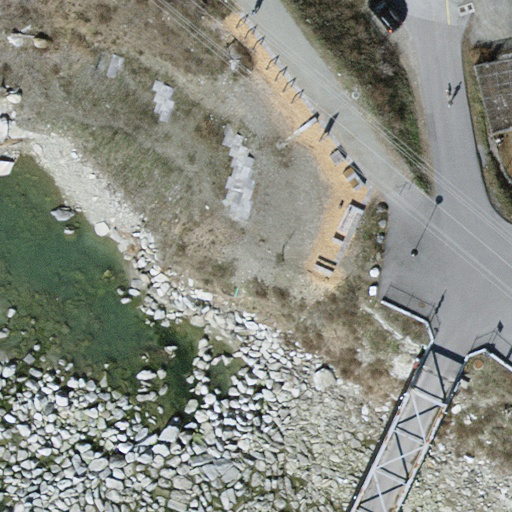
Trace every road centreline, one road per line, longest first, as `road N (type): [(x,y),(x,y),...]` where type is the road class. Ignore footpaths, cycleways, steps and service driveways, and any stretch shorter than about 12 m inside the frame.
road 1 (unclassified): [(492,290),(378,164),(253,0)]
road 2 (residential): [(492,290),(465,198),(434,0)]
road 3 (unclassified): [(492,290),(440,372),(373,511)]
